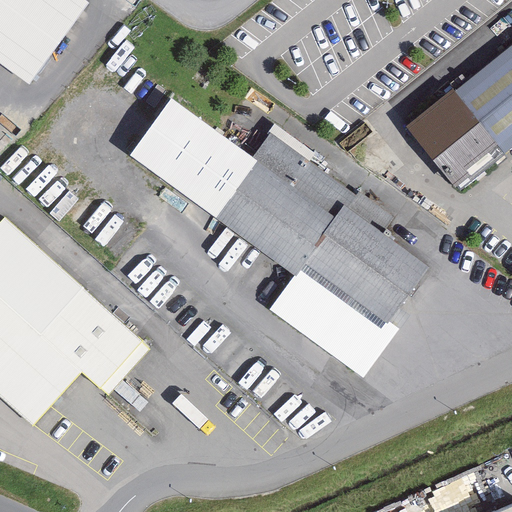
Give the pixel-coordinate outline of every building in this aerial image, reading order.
[(84,8),(73,0),(0,0),(0,69),(26,88),(84,8)] [(511,144),(511,36),(400,125),(453,191),(511,144)] [(247,159),(165,99),(121,159),(285,278),(295,264),(383,328),(427,268),(386,238),(401,219),(272,124),(247,159)] [(154,347),(3,217),(0,220),(0,393),(35,424),(79,373),(109,399),(154,347)] [(511,511),(511,503),(490,511),(511,511)]
